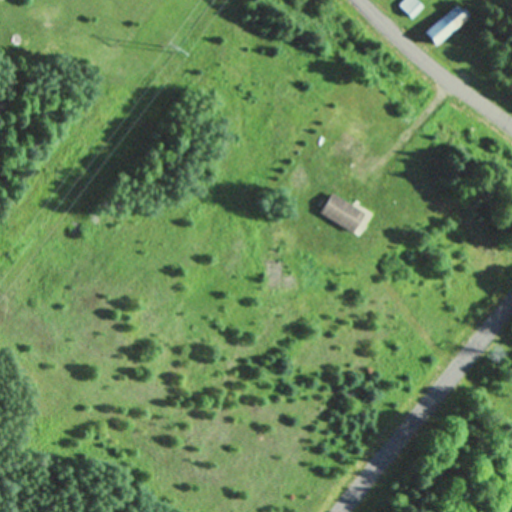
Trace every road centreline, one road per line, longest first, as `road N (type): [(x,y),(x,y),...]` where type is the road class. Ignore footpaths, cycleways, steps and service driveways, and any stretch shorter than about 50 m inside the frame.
road 1 (residential): [(348,511),(511,310)]
road 2 (residential): [(511,133),(355,0)]
